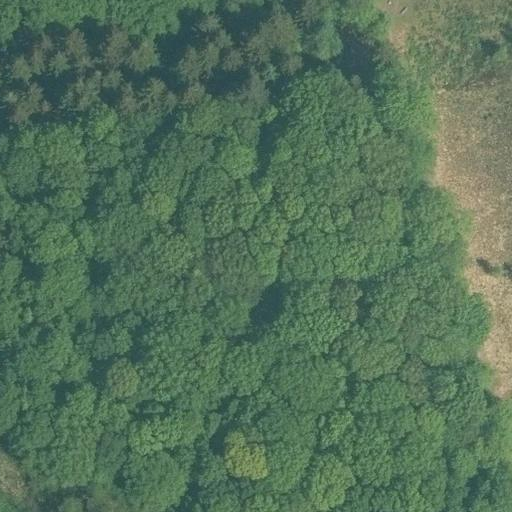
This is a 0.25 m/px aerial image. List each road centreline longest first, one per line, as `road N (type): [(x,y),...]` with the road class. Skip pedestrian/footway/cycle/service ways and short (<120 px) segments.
road 1 (track): [(383,0),(511,484)]
road 2 (track): [(0,51),(343,0)]
